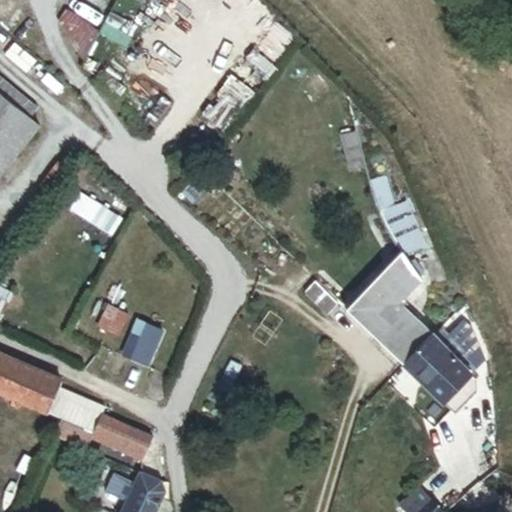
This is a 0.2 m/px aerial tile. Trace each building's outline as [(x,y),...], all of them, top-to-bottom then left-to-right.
[(0,139),(22,112),(0,95),(0,139)] [(404,368),(432,339),(402,310),(406,307),(402,303),(420,285),(402,254),(346,314),(404,368)] [(327,315),(337,305),(312,281),(302,292),(327,315)] [(475,381),(432,339),(404,368),(455,417),(475,396),(473,392),(473,391),(474,391),(474,390),(475,389),(475,388),(475,387),(475,386),(475,385),(475,384),(475,383),(475,381)] [(0,394),(48,415),(57,394),(62,383),(0,356),(0,394)] [(64,422),(73,401),(57,394),(48,415),(64,422)] [(99,412),(73,401),(64,422),(90,433),(98,415),(99,412)] [(151,437),(98,415),(90,433),(87,439),(91,441),(141,461),(151,437)] [(90,433),(64,422),(57,439),(87,452),(91,441),(87,439),(90,433)] [(163,486),(138,475),(121,511),(156,511),(164,495),(163,486)] [(421,511),(439,511),(432,503),(421,511)]
